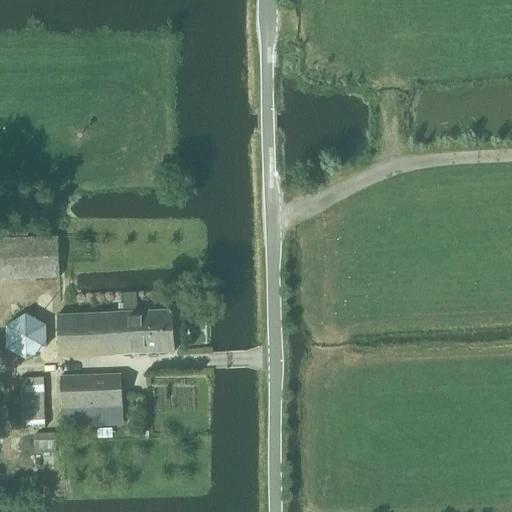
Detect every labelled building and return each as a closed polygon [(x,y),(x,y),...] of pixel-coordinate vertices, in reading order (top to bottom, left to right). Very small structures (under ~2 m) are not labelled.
[(58,237),(37,237),(37,224),(0,225),(0,280),(60,277),(58,237)] [(172,312),(138,313),(137,295),(122,296),(122,305),(119,306),(119,314),(57,316),(59,358),(174,353),(172,312)] [(48,349),(47,326),(26,315),(7,327),(8,350),(28,361),(48,349)] [(63,428),(123,426),(121,375),(61,378),(63,428)] [(43,378),(21,379),(21,400),(21,413),(22,430),(46,429),(43,378)]
